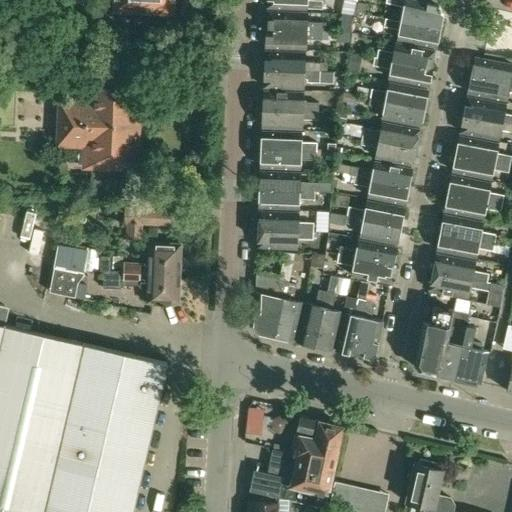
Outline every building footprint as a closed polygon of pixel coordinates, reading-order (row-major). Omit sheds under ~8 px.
[(173,11),(173,0),(114,0),(114,9),(173,11)] [(419,0),(386,0),(386,1),(406,5),(403,20),(441,27),(444,10),(440,5),(419,0)] [(269,9),(268,27),(322,30),(322,22),(306,21),(307,11),(269,9)] [(437,45),(441,27),(403,20),(386,17),(384,25),(401,28),(399,37),(437,45)] [(322,39),(322,30),(268,27),(266,27),(266,46),(305,47),(305,38),(322,39)] [(376,56),(432,67),(435,49),(397,42),(395,51),(378,48),(376,56)] [(23,46),(3,45),(2,79),(22,80),(23,46)] [(266,49),(265,67),(319,70),(320,61),(304,61),(305,51),(266,49)] [(350,54),(348,71),(360,73),(362,56),(350,54)] [(433,67),(432,67),(376,56),(374,65),(391,68),(390,77),(429,85),(433,67)] [(511,63),(475,56),(472,74),(511,81),(511,63)] [(319,82),(319,70),(265,67),(264,86),(303,88),(303,78),(307,78),(307,82),(319,82)] [(511,81),(472,74),(468,91),(507,99),(509,90),(511,90),(511,81)] [(425,107),(428,88),(390,81),(388,90),(371,87),(369,96),(425,107)] [(133,84),(94,82),(93,102),(61,101),(59,142),(90,144),(90,164),(130,166),(133,84)] [(264,90),(263,107),(318,110),(319,101),(303,100),(303,92),(264,90)] [(468,95),(464,113),(511,122),(511,113),(504,112),(506,103),(468,95)] [(343,96),(342,102),(356,104),(357,99),(343,96)] [(421,124),(425,107),(369,96),(368,105),(384,108),(382,117),(421,124)] [(318,119),(318,110),(263,107),(263,127),(301,128),(302,119),(318,119)] [(511,122),(464,113),(460,130),(499,138),(501,129),(511,130),(511,122)] [(363,127),(362,136),(417,146),(420,128),(382,121),(380,130),(363,127)] [(316,142),(300,141),(301,132),(262,130),(262,148),(316,151),(316,142)] [(460,134),(456,153),(509,163),(511,154),(496,151),(498,142),(460,134)] [(413,164),(417,146),(362,136),(360,144),(377,147),(375,156),(413,164)] [(316,151),(262,148),(261,166),(299,168),(300,158),(320,159),(321,151),(316,151)] [(493,168),(508,171),(509,163),(456,153),(452,170),(491,178),(493,168)] [(350,165),(349,174),(409,186),(412,168),(375,160),(373,170),(350,165)] [(299,172),(260,170),(260,188),(314,190),(315,182),(299,181),(299,172)] [(405,203),(409,186),(349,174),(343,173),(341,181),(369,187),(368,195),(405,203)] [(501,202),(509,204),(511,204),(511,187),(511,195),(489,191),(490,182),(452,175),(448,192),(501,202)] [(314,190),(260,188),(259,206),(297,207),(297,198),(314,199),(314,190)] [(47,191),(43,191),(24,190),(24,198),(43,199),(47,199),(47,191)] [(500,211),(501,202),(448,192),(445,210),(484,217),(486,208),(500,211)] [(365,208),(348,205),(346,215),(401,225),(404,207),(366,200),(365,208)] [(297,211),(259,210),(258,227),(313,231),(313,222),(297,221),(297,211)] [(445,213),(441,231),(494,240),(496,233),(481,230),(483,221),(445,213)] [(398,242),(401,225),(346,215),(344,223),(361,226),(359,235),(398,242)] [(296,239),(312,240),(313,231),(258,227),(257,246),(296,248),(296,239)] [(441,231),(438,249),(476,257),(478,247),(508,253),(509,245),(494,242),(494,240),(441,231)] [(339,244),(338,253),(392,263),(394,263),(397,246),(358,239),(357,247),(339,244)] [(113,257),(112,270),(179,273),(180,242),(149,241),(148,264),(140,264),(140,262),(124,261),(124,257),(113,257)] [(87,250),(71,246),(60,244),(57,244),(53,266),(54,266),(49,289),(75,295),(77,282),(83,274),(84,271),(99,271),(100,255),(100,250),(87,250)] [(279,277),(256,273),(255,325),(261,331),(276,335),(285,297),(289,281),(295,253),(284,252),(279,277)] [(312,253),(310,266),(323,268),(325,255),(312,253)] [(392,263),(338,253),(336,261),(354,264),(352,273),(389,280),(392,263)] [(475,260),(437,253),(433,271),(487,280),(489,272),(474,269),(475,260)] [(179,273),(112,270),(110,270),(110,256),(100,255),(99,271),(103,271),(102,287),(119,288),(123,284),(137,284),(141,289),(147,289),(147,301),(178,302),(179,273)] [(487,280),(433,271),(429,288),(468,296),(470,286),(488,290),(490,281),(487,280)] [(328,291),(316,343),(333,347),(342,309),(333,307),(336,293),(334,293),(338,277),(331,276),(328,291)] [(285,297),(276,335),(294,338),(302,300),(294,299),(297,283),(289,281),(285,297)] [(366,299),(367,296),(370,283),(362,281),(355,312),(346,311),(337,349),(355,353),(366,299)] [(298,339),(316,343),(328,291),(319,289),(316,303),(307,301),(298,339)] [(439,373),(455,377),(467,324),(472,301),(456,298),(453,309),(434,305),(430,321),(424,320),(414,362),(419,369),(439,373)] [(366,299),(355,353),(370,356),(375,354),(383,319),(371,317),(375,301),(366,299)] [(132,511),(166,362),(0,323),(4,304),(0,303),(0,511),(132,511)] [(472,340),(475,326),(467,324),(455,377),(480,382),(488,350),(481,348),(482,342),(472,340)] [(280,413),(272,418),(272,427),(279,432),(287,428),(288,418),(280,413)] [(315,417),(300,414),(298,426),(313,429),(315,417)] [(320,419),(316,436),(299,433),(296,453),(273,448),(268,471),(254,468),(250,489),(289,499),(300,501),(326,507),(330,488),(343,425),(320,419)] [(457,511),(454,511),(456,502),(452,496),(437,492),(443,469),(440,468),(441,463),(421,458),(420,463),(417,462),(407,501),(427,506),(425,511),(457,511)] [(334,480),(329,505),(357,511),(363,487),(334,480)] [(248,511),(299,511),(300,501),(289,499),(288,511),(287,511),(279,511),(279,501),(249,499),(248,511)]
